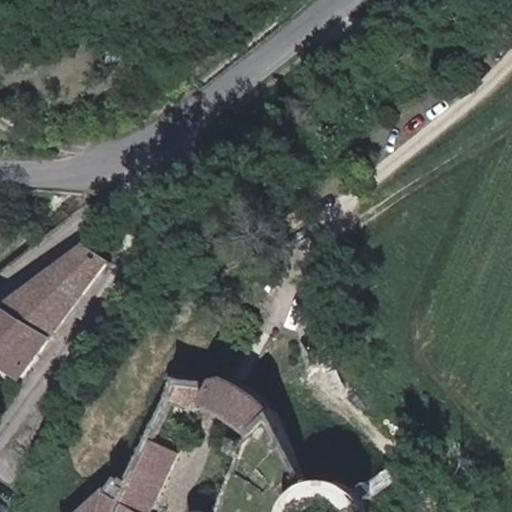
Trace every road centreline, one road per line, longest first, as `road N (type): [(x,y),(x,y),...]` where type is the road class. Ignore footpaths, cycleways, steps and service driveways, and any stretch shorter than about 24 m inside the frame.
road 1 (tertiary): [(127,158),(331,0)]
road 2 (track): [(419,511),(407,471),(327,366),(293,300)]
road 3 (residential): [(127,158),(116,207),(0,288)]
road 4 (tertiary): [(0,176),(127,158)]
